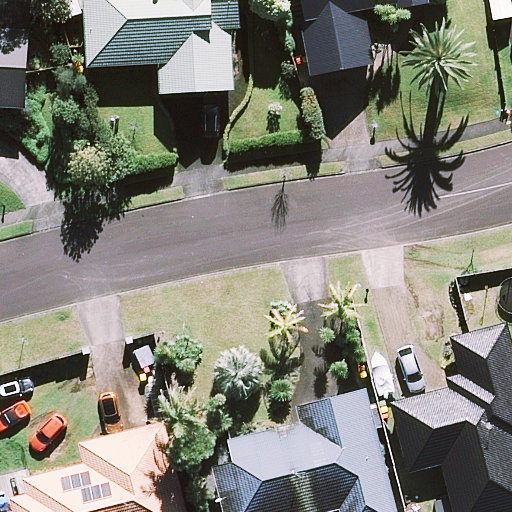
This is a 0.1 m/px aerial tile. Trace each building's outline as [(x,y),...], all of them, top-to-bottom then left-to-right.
[(31,0),(0,0),(0,102),(28,104),(31,0)] [(86,0),(90,63),(160,58),(162,88),(236,84),(232,23),(240,22),(238,0),(86,0)] [(303,0),(314,70),(375,60),(367,7),(416,0),(303,0)] [(511,511),(511,337),(508,322),(452,336),(462,376),(392,393),(411,468),(443,460),(455,511),(511,511)] [(299,404),(304,421),(230,439),(231,445),(214,449),(229,511),(313,511),(342,505),(343,511),(397,511),(367,387),(299,404)] [(187,511),(166,421),(84,440),(89,462),(10,480),(17,511),(187,511)]
